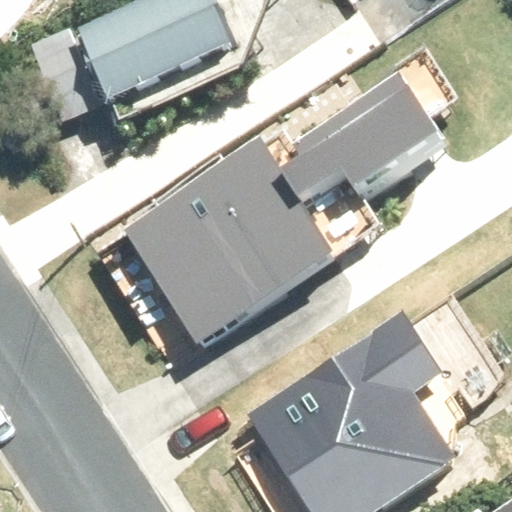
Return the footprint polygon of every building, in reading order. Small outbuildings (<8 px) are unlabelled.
[(73,41),(33,58),(60,123),(104,106),(112,126),(235,72),(203,0),(130,0),(68,29),(73,41)] [(371,42),(353,13),(308,42),(326,70),(371,42)] [(144,203),(207,301),(255,269),(272,297),(331,260),(253,134),(144,203)] [(398,314),(278,392),(355,511),(366,511),(450,458),(432,429),(457,413),(434,379),(439,376),(398,314)] [(511,395),(465,425),(492,466),(511,452),(511,395)] [(511,511),(511,500),(494,511),(478,511),(476,508),(470,511),(511,511)]
